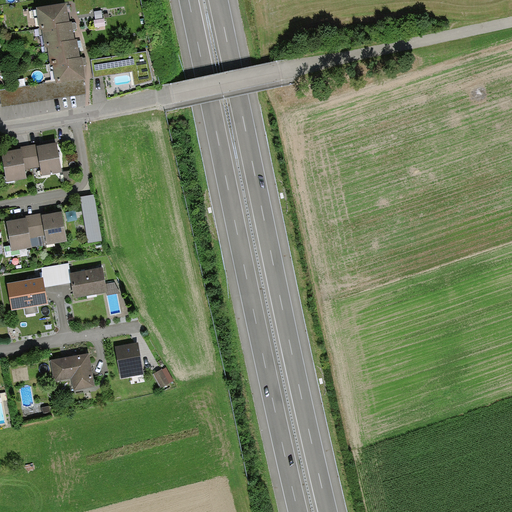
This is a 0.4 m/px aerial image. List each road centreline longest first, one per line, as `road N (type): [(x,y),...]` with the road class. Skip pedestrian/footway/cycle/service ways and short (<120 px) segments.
road 1 (motorway): [(189,0),(302,511)]
road 2 (motorway): [(330,511),(218,0)]
road 3 (track): [(511,20),(173,95)]
road 4 (residential): [(0,205),(76,188),(83,171),(73,114)]
road 5 (residential): [(137,325),(0,349)]
